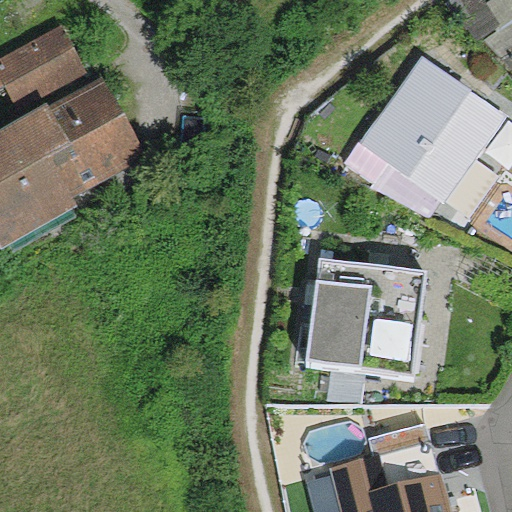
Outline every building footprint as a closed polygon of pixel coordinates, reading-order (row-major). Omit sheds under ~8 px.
[(82,88),(54,37),(0,66),(0,100),(3,99),(11,114),(52,92),(58,102),(82,88)] [(505,116),(422,57),(363,140),(446,199),(505,116)] [(141,180),(97,99),(0,150),(0,268),(71,230),(66,220),(141,180)] [(427,272),(321,259),(309,363),(414,375),(427,272)] [(379,457),(330,471),(340,511),(449,511),(443,487),(439,473),(388,488),(379,457)]
